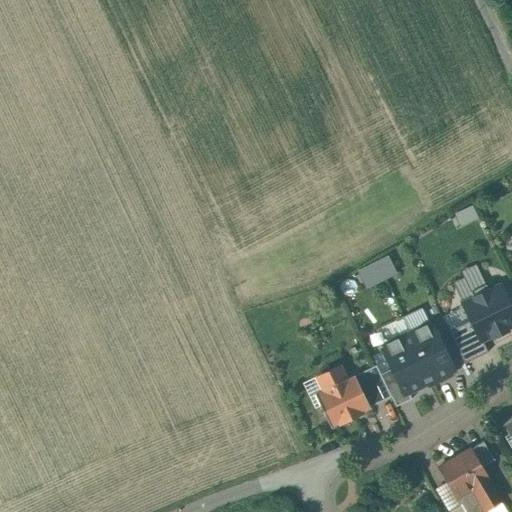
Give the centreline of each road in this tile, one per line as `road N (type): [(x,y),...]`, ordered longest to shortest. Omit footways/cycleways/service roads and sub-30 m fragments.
road 1 (residential): [(511,377),(410,439),(346,455)]
road 2 (residential): [(187,511),(303,469)]
